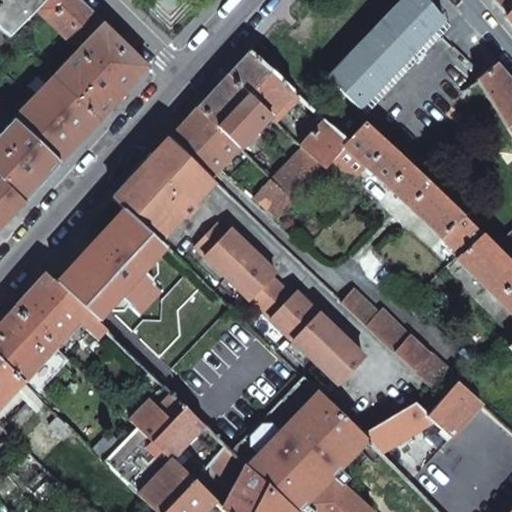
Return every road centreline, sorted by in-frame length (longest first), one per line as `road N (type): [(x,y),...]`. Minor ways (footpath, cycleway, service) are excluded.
road 1 (tertiary): [(181,87),(0,284)]
road 2 (residential): [(95,0),(181,87)]
